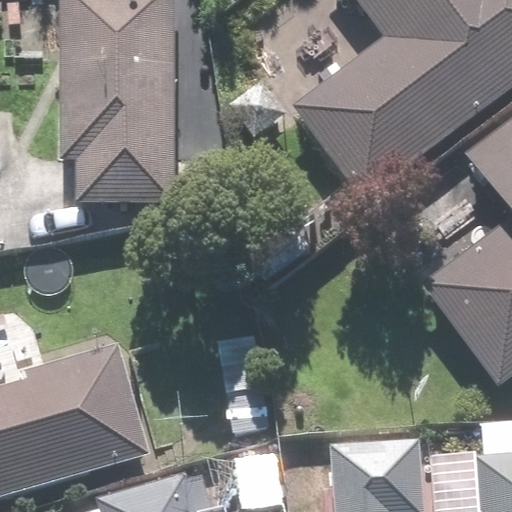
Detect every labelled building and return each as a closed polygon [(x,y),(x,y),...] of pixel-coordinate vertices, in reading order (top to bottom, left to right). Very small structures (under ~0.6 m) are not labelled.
[(71,173),(71,216),(171,216),(172,0),(56,0),(56,173),(71,173)] [(359,212),(511,96),(511,0),(341,0),(380,51),(289,120),(359,212)] [(418,299),(494,399),(511,385),(511,128),(456,170),(505,234),(418,299)] [(0,507),(146,466),(114,357),(17,385),(20,393),(0,398),(0,507)] [(511,511),(511,466),(473,470),(475,511),(511,511)] [(205,511),(198,489),(182,494),(181,488),(96,511),(205,511)]
